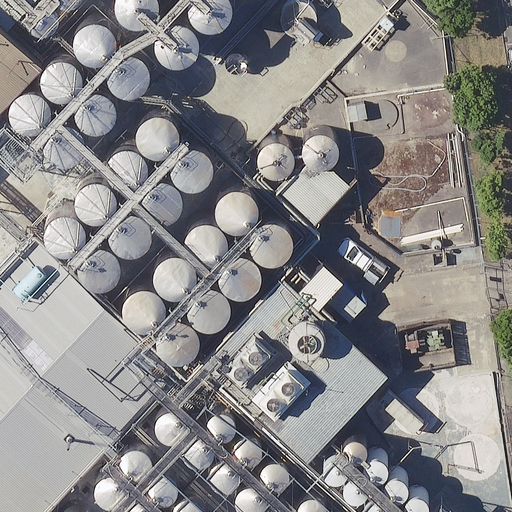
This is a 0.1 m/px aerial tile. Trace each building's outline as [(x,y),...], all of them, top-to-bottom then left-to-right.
[(0,116),(53,60),(0,10),(0,116)] [(38,222),(179,354),(302,224),(156,86),(33,217),(38,222)] [(0,511),(48,511),(183,370),(37,233),(0,272),(0,511)] [(321,243),(296,272),(323,295),(348,267),(321,243)] [(232,376),(269,409),(313,360),(249,302),(204,351),(232,376)] [(389,363),(354,329),(276,410),(311,444),(389,363)] [(380,400),(419,433),(440,407),(463,427),(442,452),(481,485),(511,447),(511,439),(482,415),(503,390),(462,355),(442,379),(415,357),(380,400)] [(269,409),(232,376),(204,407),(178,384),(151,413),(260,511),(383,511),(321,456),(269,409)] [(358,414),(321,456),(383,511),(451,511),(459,504),(358,414)]
